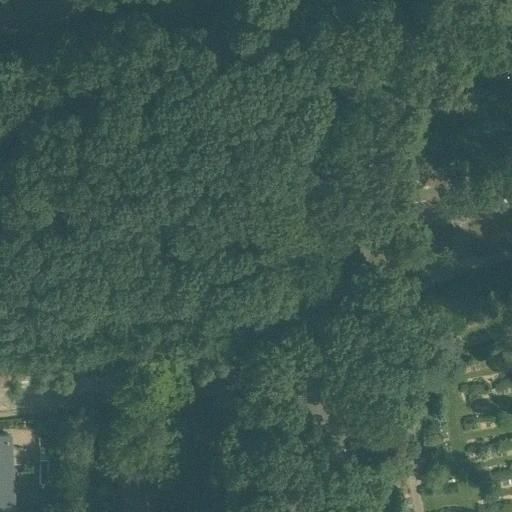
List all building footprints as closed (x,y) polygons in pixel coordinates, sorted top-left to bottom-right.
[(92,7),(90,0),(0,0),(0,39),(78,27),(76,10),(92,7)] [(202,0),(150,0),(156,15),(202,0)] [(54,50),(60,89),(90,84),(84,46),(54,50)] [(0,435),(0,472),(11,472),(9,435),(0,435)] [(38,471),(47,471),(47,458),(38,458),(38,471)] [(117,460),(119,488),(161,486),(160,474),(154,474),(153,459),(117,460)] [(47,471),(38,471),(37,483),(46,483),(47,471)] [(0,509),(12,509),(11,472),(0,472),(0,509)] [(119,488),(119,511),(162,511),(162,502),(155,502),(154,487),(161,487),(161,486),(119,488)]
